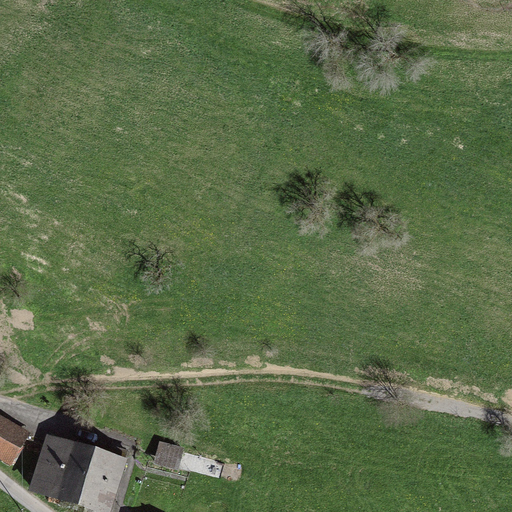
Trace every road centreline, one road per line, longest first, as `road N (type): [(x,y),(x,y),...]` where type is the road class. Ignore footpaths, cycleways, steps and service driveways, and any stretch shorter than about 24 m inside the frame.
road 1 (track): [(511,431),(255,386),(0,401)]
road 2 (track): [(246,0),(327,37),(511,50)]
